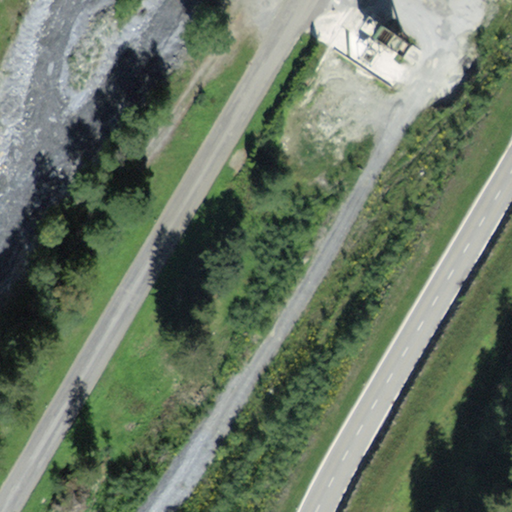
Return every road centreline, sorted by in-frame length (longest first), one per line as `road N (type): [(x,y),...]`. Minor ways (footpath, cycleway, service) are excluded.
road 1 (track): [(369,0),(419,62),(297,291),(150,511)]
road 2 (unclassified): [(305,0),(0,511)]
road 3 (tertiary): [(511,170),(314,511)]
